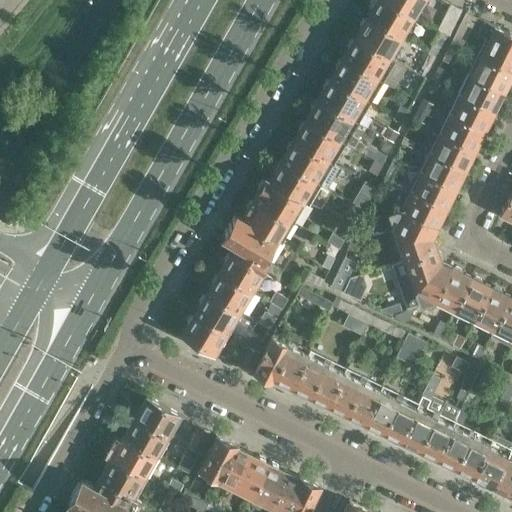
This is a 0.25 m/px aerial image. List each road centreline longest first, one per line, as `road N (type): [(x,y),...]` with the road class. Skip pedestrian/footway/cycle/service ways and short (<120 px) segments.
road 1 (residential): [(124,347),(227,156),(324,0)]
road 2 (primary): [(89,304),(261,0)]
road 3 (primary): [(201,0),(48,269)]
road 4 (residential): [(351,460),(124,347)]
road 5 (residential): [(37,511),(124,347)]
road 6 (primary): [(0,458),(89,304)]
road 7 (residential): [(511,258),(469,238),(511,150)]
